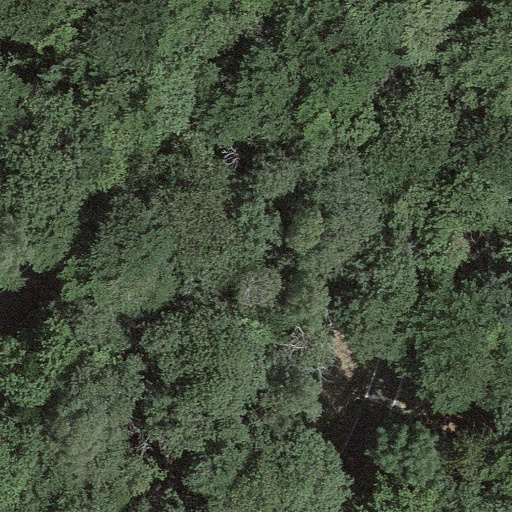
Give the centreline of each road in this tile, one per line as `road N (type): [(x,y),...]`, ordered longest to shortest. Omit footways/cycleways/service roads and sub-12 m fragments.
road 1 (unclassified): [(317,511),(352,457),(395,353),(454,0)]
road 2 (unclassified): [(264,0),(68,248),(0,315)]
